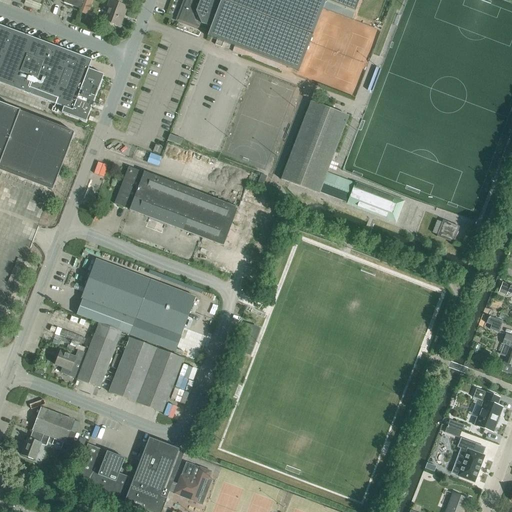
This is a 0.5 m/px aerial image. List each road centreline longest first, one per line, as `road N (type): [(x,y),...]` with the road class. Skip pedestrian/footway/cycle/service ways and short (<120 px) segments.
road 1 (unclassified): [(11,374),(175,435),(231,305),(222,287),(64,227)]
road 2 (unclassified): [(64,227),(128,57)]
road 3 (unclassified): [(11,374),(64,227)]
road 4 (unclassified): [(128,57),(0,7)]
